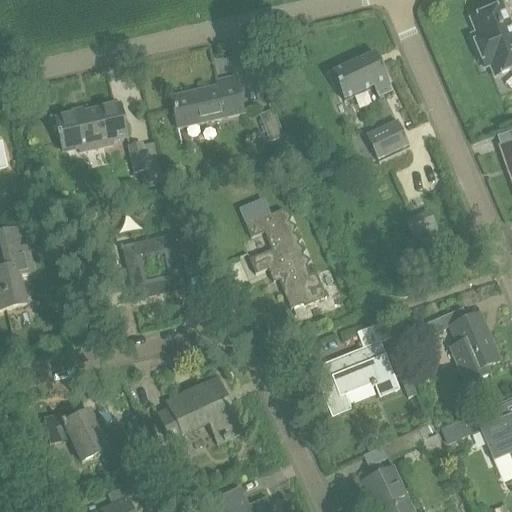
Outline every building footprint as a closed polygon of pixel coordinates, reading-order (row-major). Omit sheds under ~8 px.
[(478,17),(470,21),(477,35),(471,37),(479,55),(485,69),(490,67),(494,78),(499,76),(511,70),(511,29),(503,7),(495,10),(495,9),(478,16),(478,17)] [(393,94),(374,54),(331,74),(344,103),(373,90),(378,101),(393,94)] [(171,101),(178,132),(243,117),(235,81),(216,85),(217,91),(171,101)] [(78,153),(79,157),(114,149),(113,145),(128,142),(127,139),(120,108),(55,122),(63,156),(78,153)] [(259,117),(270,144),(285,138),(273,111),(259,117)] [(378,163),(409,148),(397,123),(366,138),(378,163)] [(127,149),(134,176),(149,173),(143,145),(127,149)] [(511,145),(500,149),(511,182),(511,145)] [(279,282),(291,312),(325,298),(315,275),(310,277),(307,268),(310,262),(303,257),(306,252),(298,246),(301,241),(293,235),(297,230),(288,224),(292,219),(283,213),(271,218),(270,216),(244,226),(250,240),(264,235),(272,253),(249,262),(255,277),(268,272),(273,285),(279,282)] [(413,239),(435,229),(428,214),(406,224),(413,239)] [(0,270),(0,312),(26,307),(20,278),(33,275),(23,230),(0,234),(0,257),(3,270),(0,270)] [(191,245),(188,230),(176,232),(177,236),(122,248),(134,303),(189,291),(179,248),(191,245)] [(449,350),(464,388),(492,377),(488,368),(500,363),(479,316),(449,329),(457,347),(449,350)] [(440,320),(394,339),(399,350),(408,347),(446,332),(440,320)] [(372,329),(378,345),(379,346),(385,343),(390,357),(399,353),(387,324),(372,329)] [(378,345),(364,351),(312,372),(331,418),(350,410),(345,397),(371,386),(373,389),(375,388),(380,398),(397,391),(379,346),(378,345)] [(216,382),(165,406),(168,412),(181,439),(182,442),(209,429),(217,446),(240,435),(216,382)] [(511,417),(499,423),(493,409),(440,433),(447,446),(472,434),(479,431),(492,461),(508,454),(511,463),(511,417)] [(71,442),(82,465),(106,454),(110,462),(133,452),(122,428),(101,438),(89,413),(78,418),(78,413),(43,421),(49,447),(71,442)] [(382,449),(387,461),(424,444),(423,443),(429,440),(424,430),(382,449)] [(119,477),(132,472),(128,463),(115,469),(119,477)] [(411,511),(392,470),(362,484),(375,511),(411,511)] [(102,511),(131,511),(127,502),(143,495),(138,484),(108,497),(113,507),(102,511)] [(271,511),(265,500),(249,507),(240,488),(207,504),(210,511),(271,511)] [(164,511),(179,511),(174,500),(162,505),(164,511)]
